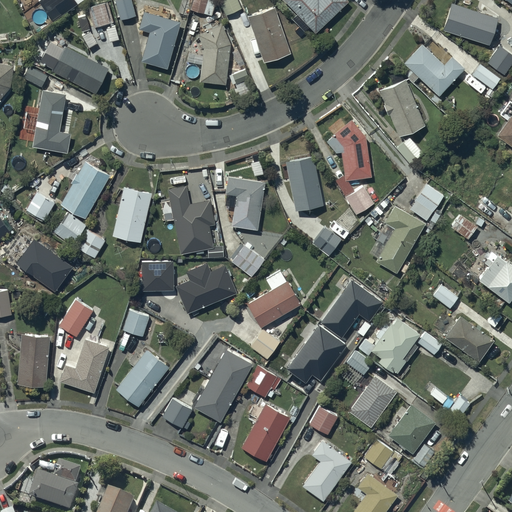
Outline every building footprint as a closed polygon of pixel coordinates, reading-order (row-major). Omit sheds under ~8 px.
[(114,0),(120,20),(136,16),(131,0),(114,0)] [(182,1),(179,14),(188,17),(190,10),(211,16),(216,1),(212,0),(193,0),(192,4),(182,1)] [(219,0),(224,14),(240,8),(237,0),(219,0)] [(284,0),(297,14),(292,19),(304,32),(309,27),(314,32),(347,2),(345,0),(284,0)] [(489,43),(498,16),(451,1),(442,28),(489,43)] [(88,7),(93,28),(113,22),(107,2),(88,7)] [(247,16),(263,62),(290,53),(274,7),(247,16)] [(144,12),(139,29),(149,32),(140,61),(166,69),(180,23),(144,12)] [(225,85),(231,47),(222,24),(198,35),(203,48),(199,81),(225,85)] [(421,44),(403,63),(438,96),(464,69),(450,57),(449,58),(447,56),(443,61),(445,63),(443,65),(421,44)] [(503,73),(511,60),(511,53),(499,44),(486,61),(503,73)] [(65,46),(52,71),(96,94),(108,69),(65,46)] [(0,63),(0,99),(10,87),(14,66),(0,63)] [(479,64),(471,75),(491,89),(499,78),(479,64)] [(29,65),(23,77),(41,87),(48,75),(29,65)] [(389,114),(397,136),(424,126),(406,79),(379,90),(384,104),(383,105),(387,115),(389,114)] [(26,112),(24,128),(35,130),(32,146),(67,153),(71,133),(60,131),(66,94),(42,90),(37,114),(26,112)] [(511,95),(510,99),(511,100),(511,113),(496,135),(511,147),(511,95)] [(362,185),(353,190),(347,180),(370,177),(364,135),(350,119),(325,142),(335,153),(340,152),(343,175),(335,180),(355,215),(373,203),(362,185)] [(409,137),(395,149),(411,167),(424,156),(409,137)] [(313,157),(286,162),(295,210),(321,206),(313,157)] [(76,174),(71,182),(72,183),(60,204),(85,218),(110,176),(85,161),(77,175),(76,174)] [(227,176),(225,194),(236,196),(232,226),(258,230),(265,182),(227,176)] [(214,222),(209,199),(190,203),(185,183),(167,186),(181,252),(213,246),(208,223),(214,222)] [(425,184),(414,200),(415,201),(409,209),(426,220),(443,196),(425,184)] [(123,187),(112,236),(140,242),(152,194),(123,187)] [(36,192),(26,210),(44,220),(55,202),(36,192)] [(511,219),(511,215),(480,193),(478,197),(472,193),(465,203),(470,207),(470,208),(476,212),(471,219),(476,222),(481,215),(504,231),(511,219)] [(375,261),(395,272),(423,223),(393,206),(384,222),(385,223),(369,253),(377,257),(375,261)] [(68,212),(54,232),(73,245),(87,225),(68,212)] [(476,226),(459,214),(450,227),(467,239),(476,226)] [(0,215),(0,238),(10,233),(0,215)] [(325,227),(312,244),(328,256),(341,239),(325,227)] [(75,247),(94,258),(105,239),(86,228),(75,247)] [(35,239),(15,265),(33,278),(34,276),(54,291),(72,266),(35,239)] [(244,244),(231,262),(251,276),(265,259),(244,244)] [(478,280),(507,303),(511,296),(511,267),(496,255),(478,280)] [(141,261),(141,291),(173,291),(173,261),(141,261)] [(189,280),(176,286),(187,313),(236,293),(225,265),(210,271),(207,263),(186,271),(189,280)] [(286,281),(280,271),(266,279),(272,290),(247,304),(260,328),(300,305),(287,281),(286,281)] [(369,319),(383,300),(352,277),(320,321),(341,336),(359,311),(369,319)] [(440,284),(432,295),(449,308),(457,297),(440,284)] [(0,315),(10,315),(7,289),(0,289),(0,315)] [(75,299),(58,325),(76,337),(93,311),(75,299)] [(129,310),(123,330),(142,336),(149,316),(129,310)] [(444,337),(478,362),(493,340),(460,316),(444,337)] [(364,339),(358,348),(367,355),(370,351),(380,358),(377,362),(395,375),(405,360),(401,358),(418,333),(402,322),(398,328),(390,323),(386,329),(382,327),(375,337),(378,339),(373,346),(364,339)] [(321,380),(347,345),(316,323),(285,366),(305,381),(311,373),(321,380)] [(263,329),(250,346),(267,359),(280,342),(263,329)] [(424,331),(416,342),(433,355),(441,343),(424,331)] [(21,334),(18,384),(46,386),(49,336),(21,334)] [(75,368),(65,365),(60,381),(94,392),(109,347),(85,339),(75,368)] [(226,349),(194,407),(220,422),(252,363),(226,349)] [(147,350),(116,389),(138,406),(169,367),(147,350)] [(354,350),(345,362),(362,374),(371,362),(354,350)] [(257,364),(245,385),(265,396),(271,386),(275,388),(280,378),(257,364)] [(374,376),(349,411),(370,426),(395,392),(374,376)] [(172,398),(162,416),(181,427),(191,409),(172,398)] [(265,404),(241,447),(266,461),(290,418),(265,404)] [(410,404),(387,436),(411,453),(434,421),(410,404)] [(318,407),(308,424),(327,434),(336,417),(318,407)] [(402,457),(399,455),(378,439),(377,439),(364,456),(381,469),(381,468),(389,474),(402,457)] [(321,440),(311,455),(319,461),(301,486),(322,501),(351,462),(321,440)] [(423,444),(412,459),(424,467),(434,451),(423,444)] [(39,473),(30,498),(70,511),(71,511),(80,487),(76,485),(81,469),(60,462),(55,478),(39,473)] [(367,473),(356,488),(365,494),(352,511),(384,511),(397,495),(367,473)] [(109,492),(100,511),(130,511),(135,502),(109,492)]
